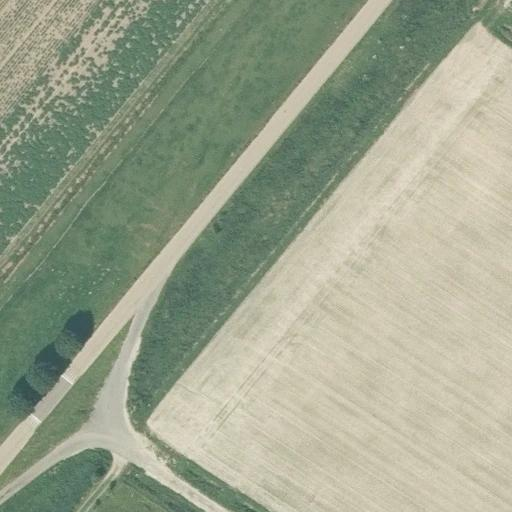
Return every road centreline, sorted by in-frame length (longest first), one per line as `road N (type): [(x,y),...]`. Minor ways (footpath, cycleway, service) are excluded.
road 1 (unclassified): [(153,276),(382,0)]
road 2 (unclassified): [(0,468),(153,276)]
road 3 (unclassified): [(89,428),(139,332),(153,276)]
road 4 (unclassified): [(215,511),(89,428)]
